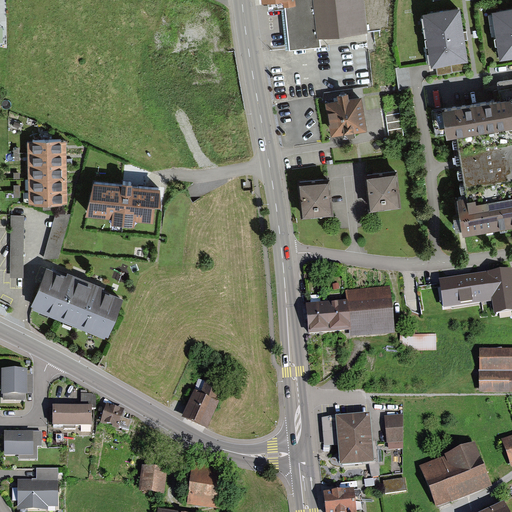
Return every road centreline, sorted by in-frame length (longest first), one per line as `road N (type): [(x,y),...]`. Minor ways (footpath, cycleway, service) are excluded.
road 1 (tertiary): [(51,355),(227,450),(301,453)]
road 2 (secondary): [(241,0),(282,254)]
road 3 (residential): [(511,253),(434,263),(282,254)]
road 4 (secondary): [(282,254),(301,453)]
